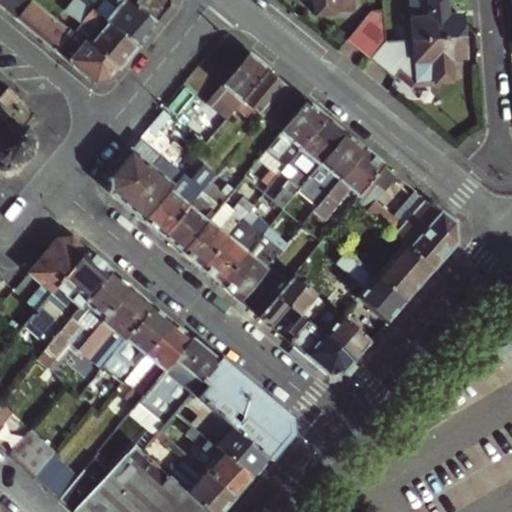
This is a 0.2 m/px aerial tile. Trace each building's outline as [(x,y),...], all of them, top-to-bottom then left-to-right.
[(32,0),(0,0),(0,4),(17,19),(32,0)] [(70,29),(33,0),(32,0),(17,19),(95,83),(109,81),(119,70),(89,46),(70,29)] [(72,0),(65,9),(78,20),(98,36),(89,46),(119,70),(138,46),(109,22),(95,10),(95,11),(81,0),(72,0)] [(157,24),(134,4),(128,0),(117,0),(119,1),(115,7),(119,11),(109,22),(138,46),(157,24)] [(158,0),(137,0),(134,4),(157,24),(170,9),(158,0)] [(158,0),(170,9),(171,7),(171,0),(158,0)] [(351,11),(349,0),(313,0),(315,14),(351,11)] [(385,42),(381,0),(370,0),(371,8),(346,39),(370,58),(385,42)] [(409,0),(412,40),(461,36),(460,15),(445,16),(443,0),(409,0)] [(98,36),(78,20),(70,29),(89,46),(98,36)] [(461,36),(412,40),(385,42),(370,58),(383,69),(390,62),(412,80),(449,77),(448,59),(463,58),(461,36)] [(242,100),(268,70),(248,54),(209,101),(218,109),(196,135),(206,143),(235,108),(242,100)] [(254,110),(262,116),(287,85),(268,70),(242,100),(254,110)] [(36,138),(35,136),(23,127),(31,118),(34,118),(34,115),(30,115),(19,105),(21,103),(25,101),(24,98),(21,99),(0,82),(0,171),(2,174),(5,175),(8,176),(12,175),(15,173),(16,172),(36,147),(37,145),(37,141),(36,138)] [(287,85),(262,116),(281,132),(306,101),(287,85)] [(254,110),(242,100),(235,108),(247,118),(254,110)] [(288,163),(326,118),(306,101),(281,132),(259,159),(272,169),(278,174),(288,163)] [(143,219),(182,173),(147,144),(171,115),(165,109),(108,177),(110,192),(143,219)] [(319,164),(345,133),(326,118),(288,163),(296,169),(282,186),(284,187),(273,201),(282,208),(300,186),(319,164)] [(316,207),(365,149),(345,133),(319,164),(326,170),(308,192),(304,197),(316,207)] [(314,210),(312,212),(323,222),(349,191),(357,197),(371,181),(384,165),(365,149),(316,207),(314,210)] [(326,170),(319,164),(300,186),(308,192),(326,170)] [(190,180),(182,173),(143,219),(162,236),(209,180),(214,174),(202,165),(190,180)] [(278,174),(272,169),(262,181),(267,187),(278,174)] [(209,180),(162,236),(182,252),(209,220),(229,196),(245,177),(244,176),(238,171),(221,191),(209,180)] [(454,223),(425,199),(401,230),(396,226),(396,219),(375,201),(383,191),(371,181),(357,197),(354,202),(403,245),(432,270),(455,244),(454,223)] [(238,203),(229,196),(209,220),(218,227),(238,203)] [(243,197),(238,203),(248,212),(253,206),(243,197)] [(201,268),(228,236),(248,212),(238,203),(218,227),(209,220),(182,252),(201,268)] [(312,212),(314,210),(308,205),(296,220),(302,224),(312,212)] [(256,219),(248,212),(228,236),(236,243),(256,219)] [(256,219),(267,228),(272,222),(261,213),(256,219)] [(236,243),(228,236),(201,268),(220,284),(247,252),(267,228),(256,219),(236,243)] [(255,259),(275,235),(267,228),(247,252),(255,259)] [(321,241),(319,243),(328,250),(335,242),(327,234),(321,241)] [(239,300),(286,245),(275,235),(255,259),(247,252),(220,284),(239,300)] [(51,292),(86,250),(71,237),(57,238),(28,273),(51,292)] [(432,270),(403,245),(379,272),(367,261),(362,266),(404,302),(432,270)] [(80,307),(110,271),(86,250),(51,292),(23,326),(38,338),(70,299),(80,307)] [(362,266),(347,252),(337,263),(365,288),(358,296),(387,322),(404,302),(362,266)] [(82,325),(91,333),(129,286),(110,271),(80,307),(45,350),(55,358),(82,325)] [(259,316),(270,326),(288,304),(353,361),(369,342),(293,275),(259,316)] [(102,365),(152,305),(129,286),(91,333),(76,350),(99,369),(102,365)] [(288,304),(270,326),(327,374),(343,373),(353,361),(288,304)] [(171,321),(152,305),(102,365),(112,374),(105,382),(114,389),(144,354),(171,321)] [(137,402),(191,337),(171,321),(144,354),(152,360),(130,386),(131,387),(124,396),(134,405),(137,402)] [(76,350),(91,333),(82,325),(55,358),(63,366),(76,350)] [(28,350),(38,338),(23,326),(14,336),(13,338),(28,350)] [(218,360),(191,337),(137,402),(164,424),(174,412),(182,402),(190,392),(194,388),(199,382),(218,360)] [(45,350),(37,359),(47,367),(55,358),(45,350)] [(194,388),(190,392),(267,459),(289,434),(288,419),(218,360),(199,382),(203,386),(199,392),(194,388)] [(190,426),(251,478),(267,459),(190,392),(182,402),(199,416),(190,426)] [(0,429),(13,414),(0,403),(0,429)] [(200,447),(190,459),(234,497),(251,478),(190,426),(174,412),(164,424),(158,431),(172,443),(182,432),(200,447)] [(54,451),(30,430),(10,454),(34,476),(53,453),(54,451)] [(158,431),(141,451),(209,511),(221,511),(234,497),(190,459),(172,443),(158,431)] [(209,511),(141,451),(134,445),(92,490),(72,511),(209,511)] [(53,453),(34,476),(45,487),(67,465),(53,453)] [(57,498),(78,476),(67,465),(45,487),(57,498)] [(92,490),(78,476),(57,498),(72,511),(92,490)]
